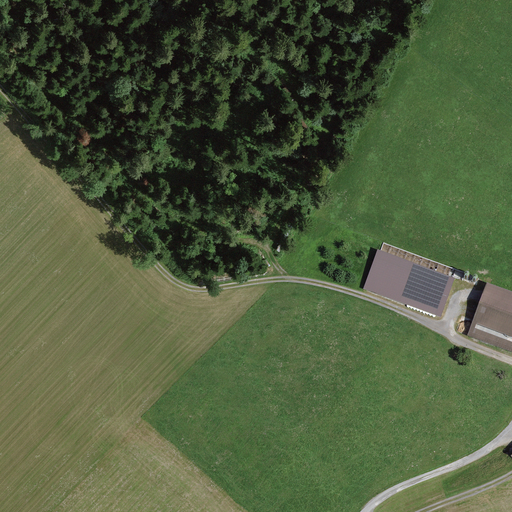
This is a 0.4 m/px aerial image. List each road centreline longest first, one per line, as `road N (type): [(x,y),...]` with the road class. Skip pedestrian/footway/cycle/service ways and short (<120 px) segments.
road 1 (track): [(355,294),(286,279),(216,290),(169,281),(0,86)]
road 2 (unclassified): [(511,426),(478,454),(405,484),(365,511)]
